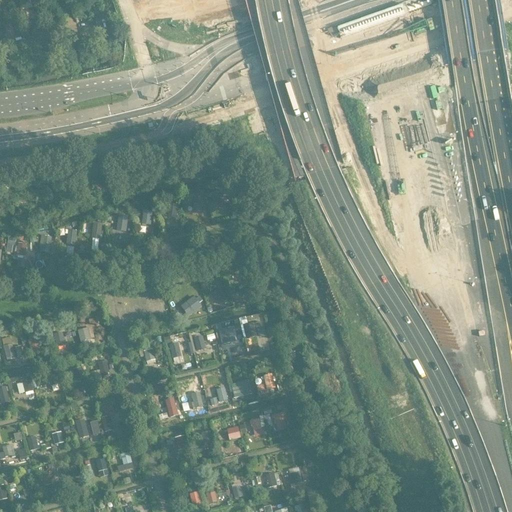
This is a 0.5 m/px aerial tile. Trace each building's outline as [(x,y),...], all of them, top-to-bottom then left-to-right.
[(255,202),(254,190),(238,192),(239,204),(255,202)] [(226,207),(228,193),(220,192),(218,206),(226,207)] [(201,214),(203,200),(195,198),(192,213),(201,214)] [(176,219),(177,206),(169,205),(167,218),(176,219)] [(262,229),(259,206),(242,208),(245,231),(262,229)] [(150,226),(152,213),(144,211),(142,225),(150,226)] [(126,232),(129,216),(119,215),(117,231),(126,232)] [(100,240),(102,226),(94,224),(92,239),(100,240)] [(75,245),(77,232),(69,230),(67,244),(75,245)] [(50,249),(52,238),(46,237),(46,236),(42,236),(40,247),(50,249)] [(25,255),(27,245),(18,244),(17,256),(25,257),(25,255)] [(253,294),(245,283),(239,288),(246,299),(253,294)] [(228,300),(220,289),(212,295),(220,306),(228,300)] [(202,307),(195,299),(189,304),(195,312),(202,307)] [(256,337),(253,325),(245,327),(248,339),(256,337)] [(91,340),(88,329),(78,332),(81,342),(91,340)] [(231,343),(228,331),(220,333),(223,345),(231,343)] [(66,346),(62,333),(54,335),(57,348),(66,346)] [(206,350),(203,337),(195,339),(198,352),(206,350)] [(41,353),(37,338),(28,341),(32,355),(41,353)] [(195,341),(189,343),(191,353),(197,352),(195,341)] [(15,358),(12,344),(4,346),(7,360),(15,358)] [(181,357),(178,344),(170,346),(173,359),(181,357)] [(155,361),(152,350),(144,352),(147,363),(155,361)] [(110,376),(106,362),(98,364),(102,378),(110,376)] [(84,379),(81,368),(73,370),(76,381),(84,379)] [(59,385),(56,375),(48,377),(51,387),(59,385)] [(275,388),(272,375),(264,377),(267,390),(275,388)] [(34,391),(30,379),(20,382),(21,384),(23,384),(25,394),(34,391)] [(253,394),(249,381),(241,383),(244,396),(253,394)] [(9,398),(6,388),(0,389),(0,399),(0,400),(9,398)] [(228,401),(225,389),(216,391),(220,403),(228,401)] [(203,407),(200,393),(192,395),(195,409),(203,407)] [(174,404),(166,406),(169,418),(177,416),(174,404)] [(285,427),(282,413),(274,415),(277,428),(285,427)] [(113,430),(111,420),(110,417),(102,419),(105,432),(113,430)] [(262,430),(259,420),(251,422),(253,432),(262,430)] [(237,436),(234,426),(226,428),(229,438),(237,436)] [(85,427),(77,429),(80,441),(88,439),(85,427)] [(16,441),(23,439),(22,432),(15,434),(16,441)] [(212,442),(210,432),(202,434),(204,444),(212,442)] [(64,443),(61,433),(52,435),(55,446),(64,443)] [(38,447),(36,437),(27,440),(30,452),(41,449),(40,447),(38,447)] [(187,449),(184,437),(175,439),(178,451),(187,449)] [(15,456),(12,445),(3,448),(5,458),(15,456)] [(132,463),(129,453),(119,456),(120,460),(122,460),(124,465),(132,463)] [(107,470),(105,459),(96,462),(99,472),(107,470)] [(82,476),(79,466),(69,469),(72,479),(82,476)] [(56,484),(54,472),(43,475),(46,486),(56,484)] [(302,483),(300,472),(290,475),(292,485),(302,483)] [(277,487),(274,474),(265,476),(268,486),(266,487),(266,489),(277,487)] [(31,489),(29,479),(21,481),(23,491),(31,489)] [(243,497),(241,487),(232,489),(234,500),(243,497)] [(201,506),(198,493),(190,495),(192,504),(190,505),(191,508),(201,506)] [(217,501),(215,493),(206,495),(209,506),(213,505),(213,502),(217,501)]
